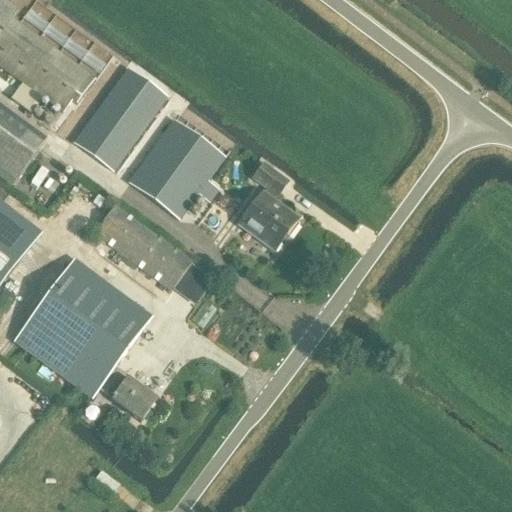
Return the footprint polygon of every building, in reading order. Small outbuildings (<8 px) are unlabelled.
[(0,0),(0,70),(22,86),(10,103),(30,117),(42,101),(62,116),(71,104),(75,107),(92,83),(93,84),(94,83),(9,22),(16,13),(0,0)] [(130,75),(76,149),(110,173),(164,100),(130,75)] [(0,177),(14,188),(38,155),(0,127),(0,177)] [(160,143),(128,187),(179,224),(197,198),(209,206),(218,193),(207,185),(210,180),(160,143)] [(266,190),(240,226),(275,252),(298,220),(274,203),(288,183),(264,166),(260,171),(253,180),(266,190)] [(190,268),(193,264),(115,208),(94,237),(172,293),(175,289),(181,293),(196,272),(190,268)] [(0,211),(0,288),(37,240),(0,211)] [(115,372),(153,319),(75,263),(15,346),(93,402),(100,392),(114,402),(113,404),(142,424),(158,402),(115,372)]
